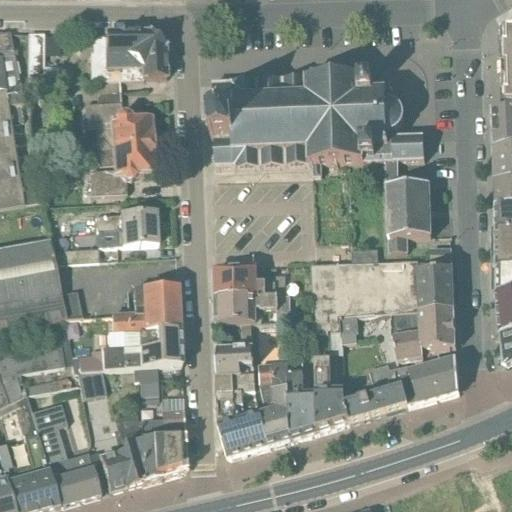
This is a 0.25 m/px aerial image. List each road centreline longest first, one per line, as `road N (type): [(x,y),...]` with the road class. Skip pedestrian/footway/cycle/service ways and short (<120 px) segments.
road 1 (residential): [(205,511),(187,19)]
road 2 (residential): [(495,424),(473,363),(464,13)]
road 3 (residential): [(464,13),(187,19)]
road 4 (tertiary): [(216,511),(341,481),(467,437)]
road 5 (residential): [(187,19),(0,19)]
